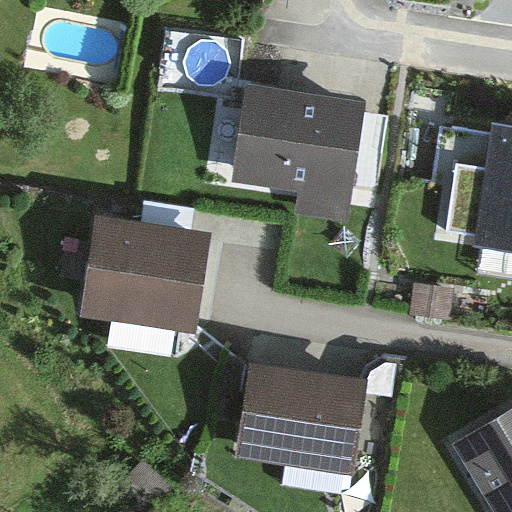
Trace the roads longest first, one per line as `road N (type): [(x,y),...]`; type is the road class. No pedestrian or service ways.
road 1 (residential): [(511,360),(242,321)]
road 2 (residential): [(511,57),(304,27)]
